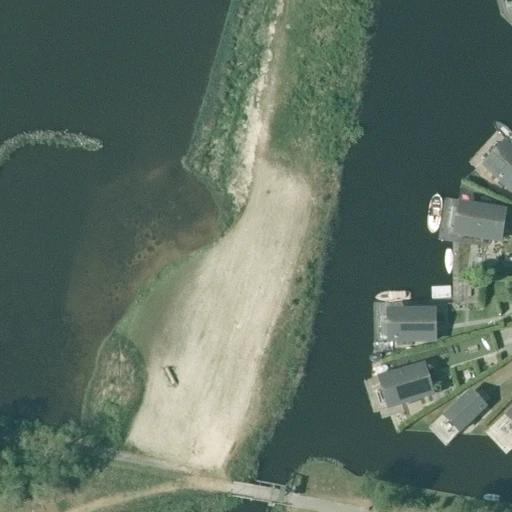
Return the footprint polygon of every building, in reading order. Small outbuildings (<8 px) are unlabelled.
[(511,193),(511,155),(507,150),(488,171),(511,193)] [(498,243),(502,215),(463,209),(459,237),(498,243)] [(392,316),(393,344),(433,343),(432,315),(392,316)] [(511,324),(499,329),(508,353),(511,351),(511,324)] [(384,382),(392,409),(430,397),(422,370),(384,382)] [(485,411),(470,395),(446,419),(460,434),(485,411)]
